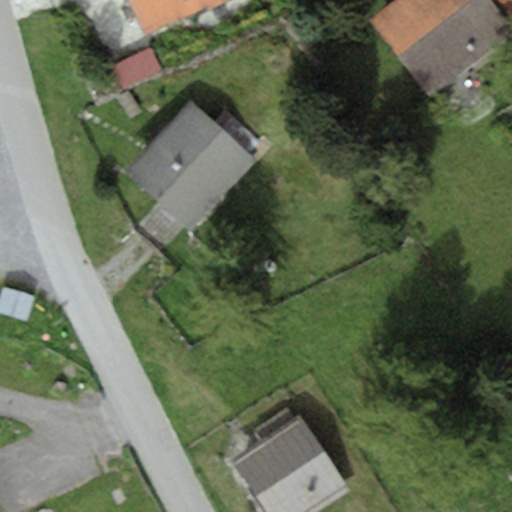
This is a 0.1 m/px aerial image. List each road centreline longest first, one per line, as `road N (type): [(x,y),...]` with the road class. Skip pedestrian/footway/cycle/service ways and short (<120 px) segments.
road 1 (residential): [(0,35),(59,244),(110,348)]
road 2 (residential): [(193,511),(110,348)]
